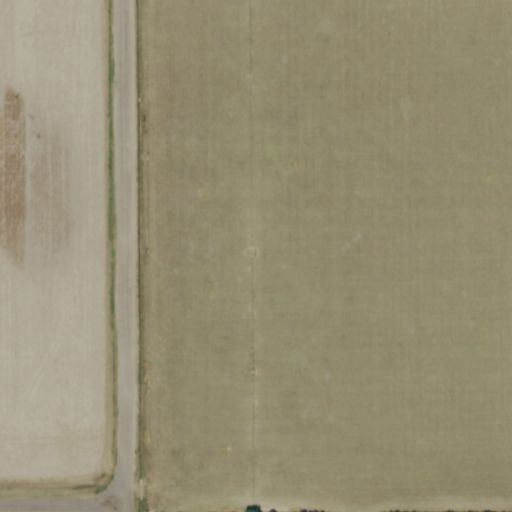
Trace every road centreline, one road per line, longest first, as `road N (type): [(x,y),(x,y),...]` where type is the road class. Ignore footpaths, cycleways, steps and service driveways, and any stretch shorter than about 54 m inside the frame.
road 1 (residential): [(124,0),(126,502)]
road 2 (residential): [(0,505),(126,502)]
